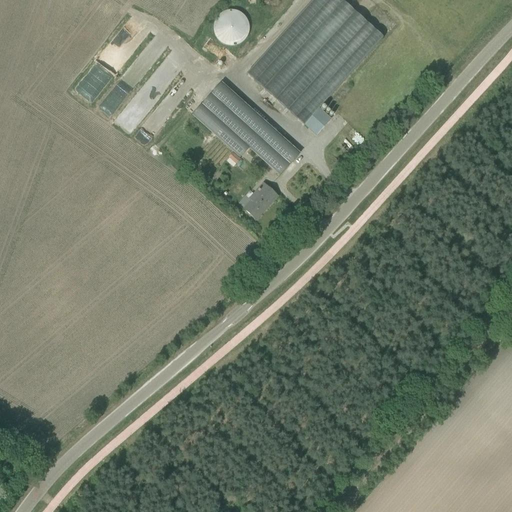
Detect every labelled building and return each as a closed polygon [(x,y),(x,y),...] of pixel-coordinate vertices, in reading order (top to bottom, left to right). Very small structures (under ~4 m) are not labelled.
[(219,43),(223,45),(225,46),(228,47),(229,47),(232,47),(234,47),(237,46),(241,44),(243,42),(246,38),(248,33),(249,29),(248,24),(247,21),(245,18),(245,17),(242,15),(238,12),(237,12),(234,11),(232,11),(229,11),(228,11),(225,12),(220,14),(219,15),(217,17),(214,21),(213,24),(213,26),(213,30),(214,35),(214,36),(216,39),(218,42),(219,43)] [(109,83),(129,52),(113,42),(96,70),(106,76),(104,80),(109,83)] [(280,176),(298,155),(220,85),(193,116),(195,118),(202,124),(236,155),(245,145),(280,176)] [(121,123),(132,131),(145,114),(133,106),(121,123)] [(316,136),(330,120),(319,109),(304,126),(316,136)] [(240,160),(232,153),(228,158),(235,165),(240,160)] [(243,208),(242,209),(255,221),(277,197),(262,184),(252,195),(250,192),(239,204),(243,208)]
